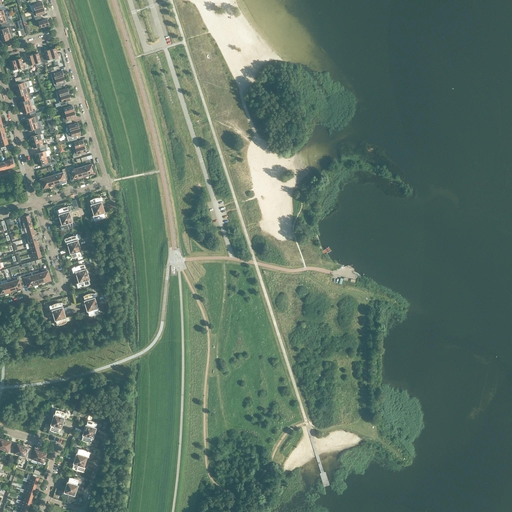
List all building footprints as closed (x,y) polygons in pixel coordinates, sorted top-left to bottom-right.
[(35,10),(44,8),(44,7),(43,4),(42,2),(40,2),(40,3),(37,3),(36,1),(30,2),(31,6),(33,5),(35,10)] [(33,11),(35,20),(41,18),(40,15),(44,14),(45,13),(45,12),(44,8),(35,10),(33,11)] [(0,23),(3,23),(3,26),(10,24),(7,15),(5,16),(0,17),(0,23)] [(41,18),(35,20),(36,23),(38,22),(40,28),(43,27),(43,29),(43,30),(47,28),(47,27),(46,27),(46,26),(49,25),(48,21),(47,19),(45,20),(42,21),(41,18)] [(0,34),(0,36),(10,33),(8,28),(10,27),(10,24),(3,26),(4,29),(0,29),(0,34)] [(10,33),(0,36),(2,42),(3,42),(2,41),(13,38),(12,33),(10,33)] [(53,59),(52,59),(53,61),(59,59),(56,50),(56,48),(54,48),(50,50),(50,49),(50,50),(53,59)] [(43,57),(44,63),(48,62),(47,60),(52,59),(53,59),(50,50),(46,51),(44,51),(45,53),(46,56),(43,57)] [(33,55),(35,64),(38,63),(39,64),(40,65),(43,64),(44,63),(43,57),(40,58),(39,55),(38,53),(37,53),(33,55)] [(35,64),(33,55),(32,55),(29,56),(27,56),(27,58),(28,61),(25,62),(27,68),(28,68),(29,69),(32,68),(33,66),(33,64),(35,64)] [(27,69),(27,68),(25,62),(23,63),(22,60),(21,58),(19,58),(19,59),(16,60),(15,60),(18,69),(21,68),(21,69),(23,70),(27,69)] [(18,69),(15,60),(11,61),(10,61),(10,63),(12,70),(18,69)] [(50,74),(52,80),(64,77),(64,76),(63,73),(62,71),(61,71),(57,72),(56,70),(54,70),(50,71),(51,74),(50,74)] [(54,86),(55,86),(55,89),(62,87),(61,84),(64,83),(66,82),(65,81),(64,77),(52,80),(54,86)] [(15,85),(17,91),(26,88),(24,82),(27,82),(26,79),(22,80),(20,80),(20,83),(15,85)] [(25,98),(31,96),(30,92),(30,91),(29,89),(28,88),(28,87),(26,88),(17,91),(18,97),(19,97),(19,96),(24,95),(25,98)] [(56,92),(57,97),(69,94),(68,90),(67,88),(66,89),(62,90),(62,87),(55,89),(56,92)] [(60,103),(61,106),(67,104),(66,101),(69,100),(71,100),(70,98),(69,94),(57,97),(59,103),(60,103)] [(20,102),(22,108),(31,105),(29,100),(32,99),(31,96),(25,98),(26,101),(20,102)] [(61,106),(63,114),(65,114),(74,111),(73,107),(73,105),(71,106),(67,107),(67,104),(61,106)] [(33,111),(31,105),(22,108),(23,114),(24,114),(29,112),(30,115),(36,113),(35,110),(33,111)] [(74,111),(65,114),(63,114),(64,117),(63,118),(62,119),(63,122),(65,122),(66,123),(72,121),(71,118),(74,117),(74,118),(76,117),(75,115),(74,111)] [(25,119),(27,125),(36,122),(34,117),(37,116),(36,113),(30,115),(31,118),(25,119)] [(66,132),(79,128),(78,124),(78,123),(76,123),(72,124),(72,121),(66,123),(67,126),(65,129),(66,132)] [(35,132),(41,130),(40,127),(38,128),(36,122),(27,125),(28,131),(29,131),(34,129),(35,132)] [(71,140),(77,139),(76,136),(79,135),(81,134),(80,132),(79,129),(79,128),(66,132),(68,136),(67,137),(68,141),(71,140)] [(30,136),(32,142),(41,140),(40,134),(42,133),(41,130),(35,132),(36,135),(30,137),(30,136)] [(74,143),(75,148),(84,146),(84,145),(84,146),(83,142),(83,140),(81,140),(81,141),(78,142),(77,139),(71,140),(72,144),(74,143)] [(41,140),(32,142),(34,148),(39,146),(40,149),(46,148),(45,145),(43,145),(41,140)] [(73,158),(76,158),(82,156),(81,153),(84,152),(86,151),(86,150),(85,150),(84,146),(75,148),(76,151),(75,151),(72,156),(73,158)] [(35,154),(37,160),(46,157),(45,151),(47,151),(46,148),(40,149),(41,152),(35,154)] [(46,157),(37,160),(39,166),(39,165),(42,164),(43,167),(45,167),(46,166),(51,165),(51,163),(50,162),(50,161),(50,160),(50,158),(49,157),(49,156),(46,157)] [(92,164),(90,165),(88,160),(87,160),(86,156),(81,158),(82,162),(85,161),(86,166),(89,175),(95,173),(92,164)] [(69,168),(65,169),(67,175),(70,174),(72,180),(77,178),(78,178),(75,169),(74,169),(73,166),(69,168)] [(89,175),(86,166),(81,168),(83,177),(85,176),(85,177),(89,176),(89,175)] [(81,168),(75,169),(78,178),(77,178),(78,179),(82,178),(82,177),(83,177),(81,168)] [(60,183),(66,182),(64,176),(67,175),(65,169),(62,170),(63,173),(58,174),(60,183)] [(58,174),(52,176),(55,185),(56,185),(61,184),(60,183),(58,174)] [(52,176),(46,178),(49,187),(53,186),(53,185),(55,185),(52,176)] [(49,187),(46,178),(41,179),(43,188),(49,187)] [(95,198),(98,209),(103,207),(102,204),(101,204),(101,202),(102,202),(102,201),(101,202),(100,198),(98,198),(96,198),(95,198)] [(62,208),(65,218),(71,216),(70,213),(69,213),(69,212),(70,211),(69,211),(67,207),(68,207),(66,207),(65,207),(62,208)] [(93,220),(96,220),(97,220),(99,220),(101,219),(98,209),(92,210),(93,214),(94,213),(94,215),(93,215),(94,216),(93,216),(94,220),(93,220)] [(18,218),(20,223),(31,220),(29,215),(18,218)] [(66,229),(69,229),(65,218),(60,220),(61,223),(62,223),(62,225),(61,225),(60,225),(60,226),(59,226),(60,230),(61,230),(64,230),(64,229),(65,229),(66,229)] [(21,229),(24,228),(32,225),(31,220),(20,223),(21,229)] [(76,235),(76,236),(75,236),(73,236),(71,236),(74,247),(80,245),(79,242),(78,242),(77,240),(78,240),(81,239),(80,239),(79,235),(76,235)] [(35,236),(27,238),(24,239),(26,244),(28,243),(37,241),(35,236)] [(68,248),(74,247),(71,236),(69,237),(67,238),(66,238),(64,239),(65,243),(66,243),(67,243),(67,245),(68,248)] [(75,258),(77,257),(74,247),(68,248),(69,252),(70,252),(71,253),(70,253),(70,254),(71,254),(72,258),(73,258),(75,258)] [(77,274),(76,274),(77,277),(82,276),(79,265),(77,266),(76,267),(75,267),(74,267),(75,266),(74,266),(71,268),(72,269),(72,268),(73,272),(73,273),(75,272),(76,272),(77,274)] [(82,276),(88,274),(87,271),(86,271),(86,269),(87,269),(86,268),(85,269),(84,265),(85,265),(83,265),(82,265),(79,265),(82,276)] [(35,271),(36,274),(39,283),(41,283),(41,284),(45,282),(42,273),(39,274),(38,270),(35,271)] [(35,271),(33,272),(30,273),(33,285),(33,286),(38,285),(37,284),(39,283),(36,274),(35,271)] [(45,282),(50,280),(48,271),(42,273),(45,282)] [(30,273),(21,275),(23,282),(26,281),(28,287),(33,285),(30,273)] [(16,290),(22,288),(20,283),(23,282),(21,275),(13,278),(13,279),(13,281),(16,290)] [(83,287),(86,286),(82,276),(77,277),(78,281),(79,280),(79,282),(78,282),(78,283),(76,283),(77,287),(81,288),(81,287),(82,287),(83,287)] [(8,283),(10,292),(12,291),(12,292),(16,291),(16,290),(13,281),(13,279),(7,281),(8,283)] [(5,294),(9,293),(9,292),(10,292),(8,283),(7,280),(1,282),(5,293),(5,294)] [(95,298),(95,297),(94,297),(93,294),(93,293),(92,293),(90,293),(88,294),(91,304),(96,303),(96,299),(95,300),(94,298),(95,298)] [(84,303),(85,306),(91,304),(88,294),(86,295),(84,295),(84,296),(84,295),(82,296),(84,300),(84,301),(85,301),(85,302),(84,303)] [(58,303),(56,303),(59,314),(64,312),(63,309),(62,307),(63,307),(62,307),(61,303),(59,303),(58,303)] [(92,315),(94,315),(91,304),(85,306),(86,309),(87,309),(87,311),(87,312),(88,311),(89,315),(90,316),(92,315)] [(55,320),(55,321),(56,321),(57,325),(58,325),(60,325),(62,324),(59,314),(53,315),(54,319),(55,319),(55,320)] [(57,421),(61,411),(60,410),(58,410),(57,410),(55,410),(56,410),(55,414),(54,414),(53,414),(54,415),(54,416),(53,416),(52,419),(57,421)] [(67,418),(68,414),(66,412),(65,413),(64,412),(63,411),(61,411),(57,421),(63,423),(64,420),(63,419),(64,418),(65,418),(67,418)] [(54,431),(57,421),(52,419),(51,423),(51,424),(50,424),(50,425),(51,425),(50,429),(49,429),(51,430),(52,431),(54,431)] [(89,431),(93,421),(92,421),(90,420),(89,420),(87,420),(85,420),(84,423),(83,423),(83,424),(85,424),(85,425),(86,425),(85,426),(84,430),(89,431)] [(63,423),(57,421),(54,431),(55,432),(56,432),(58,432),(59,432),(63,434),(65,429),(61,428),(61,426),(62,426),(63,423)] [(89,431),(95,433),(96,430),(95,430),(96,428),(97,428),(96,427),(97,424),(97,423),(96,423),(95,422),(93,421),(89,431)] [(76,438),(81,439),(82,440),(84,441),(86,442),(89,431),(84,430),(82,435),(78,433),(76,438)] [(89,431),(86,442),(87,442),(88,442),(90,443),(91,442),(92,438),(93,439),(93,438),(92,438),(93,436),(94,436),(95,433),(89,431)] [(7,453),(10,454),(12,448),(9,447),(11,442),(8,441),(8,440),(5,439),(2,449),(8,451),(7,453)] [(12,448),(10,454),(13,455),(14,453),(20,455),(23,445),(21,444),(20,445),(17,444),(15,449),(12,448)] [(25,459),(28,460),(30,454),(27,453),(29,448),(26,447),(25,446),(23,445),(20,455),(26,457),(25,459)] [(76,455),(75,458),(80,460),(83,449),(81,449),(79,449),(78,449),(77,453),(76,452),(76,453),(77,453),(76,455)] [(80,460),(86,462),(87,458),(86,458),(87,456),(87,457),(87,456),(88,457),(90,453),(88,451),(88,452),(87,451),(86,450),(84,450),(83,449),(80,460)] [(32,459),(38,461),(41,451),(39,450),(37,450),(35,450),(33,455),(30,454),(28,460),(31,461),(32,459)] [(41,451),(38,461),(43,463),(46,453),(44,452),(43,452),(41,451)] [(72,468),(73,469),(75,469),(77,470),(80,460),(75,458),(73,461),(74,462),(74,463),(73,463),(73,464),(74,464),(72,468)] [(84,465),(85,465),(86,462),(80,460),(77,470),(78,471),(79,471),(81,471),(81,472),(84,472),(84,471),(85,467),(84,467),(83,466),(84,465)] [(29,481),(37,483),(39,478),(31,475),(29,481)] [(66,483),(65,487),(71,488),(74,478),(72,477),(70,477),(69,477),(69,478),(68,481),(67,481),(67,482),(68,482),(67,484),(66,483)] [(74,478),(71,488),(76,490),(78,487),(77,487),(77,485),(78,485),(77,484),(79,481),(78,480),(77,479),(75,478),(74,478)] [(63,497),(64,497),(65,498),(67,499),(68,499),(71,488),(65,487),(64,490),(65,490),(64,492),(62,491),(61,495),(61,496),(63,497)] [(70,499),(71,500),(72,500),(75,500),(76,496),(75,496),(75,495),(74,495),(75,493),(75,494),(76,490),(71,488),(68,499),(70,499)]
